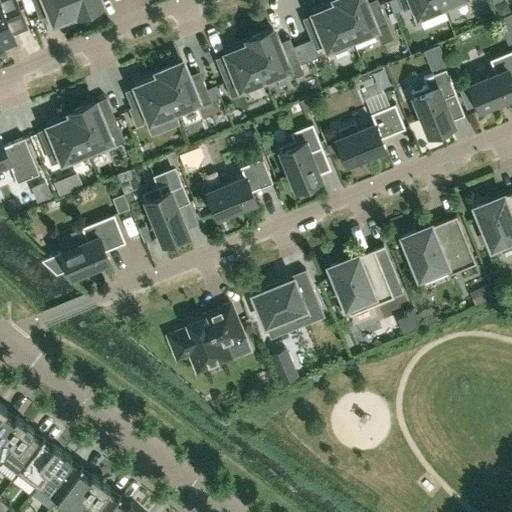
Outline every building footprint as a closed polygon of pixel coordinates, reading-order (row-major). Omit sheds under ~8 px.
[(0,0),(0,45),(2,45),(1,43),(15,37),(7,19),(22,13),(16,0),(0,0)] [(60,20),(78,13),(73,0),(32,0),(38,16),(50,11),(53,20),(59,17),(60,20)] [(73,0),(78,13),(102,3),(101,0),(73,0)] [(329,0),(311,7),(313,12),(302,17),(315,48),(326,43),(329,52),(353,42),(336,0),(329,0)] [(368,7),(365,1),(364,0),(336,0),(353,42),(376,32),(380,42),(393,37),(379,2),(368,7)] [(442,3),(440,0),(398,0),(402,9),(414,4),(417,13),(442,3)] [(272,28),(248,37),(266,81),(289,72),(291,76),(304,71),(292,42),(280,47),(272,28)] [(224,47),(225,49),(226,52),(215,57),(231,96),(243,91),(241,85),(263,76),(265,82),(266,81),(248,37),(224,47)] [(511,48),(489,58),(495,72),(470,83),(471,85),(460,90),(467,107),(478,102),(480,107),(511,93),(511,48)] [(182,60),(158,70),(176,114),(211,100),(201,75),(190,80),(182,60)] [(455,92),(445,67),(423,76),(426,84),(411,90),(428,132),(453,122),(442,97),(455,92)] [(175,114),(176,114),(158,70),(134,80),(136,85),(124,89),(134,114),(146,109),(149,118),(173,109),(175,114)] [(95,100),(70,110),(88,154),(124,139),(114,115),(103,120),(95,100)] [(395,102),(389,104),(370,112),(374,122),(357,129),(354,121),(338,128),(341,135),(337,137),(347,161),(384,146),(380,137),(405,127),(395,102)] [(88,154),(70,110),(46,120),(48,125),(37,129),(47,154),(58,149),(62,158),(85,149),(88,154)] [(320,177),(318,173),(309,151),(322,146),(312,122),(290,131),(293,139),(278,145),(295,187),(320,177)] [(0,163),(8,160),(17,181),(39,172),(24,136),(3,144),(0,136),(0,163)] [(251,189),(272,181),(262,156),(240,165),(244,175),(208,190),(218,214),(255,199),(251,189)] [(162,241),(187,231),(176,205),(189,200),(175,165),(153,174),(157,186),(142,192),(162,241)] [(122,191),(111,196),(117,211),(128,207),(122,191)] [(502,194),(488,200),(475,205),(493,250),(511,241),(511,193),(504,197),(502,194)] [(86,239),(41,258),(56,272),(68,267),(71,274),(108,259),(105,249),(125,241),(114,212),(81,225),(86,239)] [(430,224),(429,224),(403,235),(419,275),(444,264),(448,273),(475,261),(457,216),(431,227),(430,224)] [(357,254),(343,259),(330,265),(349,313),(393,295),(375,250),(358,257),(357,254)] [(293,276),(268,286),(252,292),(265,323),(291,312),(295,322),(322,310),(307,272),(294,277),(293,276)] [(95,294),(53,320),(57,328),(61,335),(104,308),(100,301),(95,294)] [(242,336),(243,335),(230,302),(202,313),(203,315),(187,321),(188,325),(168,333),(177,356),(185,353),(190,351),(197,370),(230,356),(224,341),(242,334),(242,336)] [(6,408),(6,407),(0,414),(0,454),(25,422),(16,415),(13,418),(4,411),(6,408)] [(25,422),(0,454),(0,455),(18,469),(44,436),(43,435),(41,438),(31,431),(34,428),(25,422)] [(44,436),(18,469),(37,484),(63,450),(54,444),(51,447),(42,439),(44,436)] [(63,450),(37,484),(56,498),(82,465),(81,464),(79,467),(69,460),(72,457),(63,450)] [(82,465),(56,498),(74,511),(75,511),(101,479),(92,472),(89,475),(80,468),(82,465)] [(75,511),(105,511),(120,494),(119,493),(117,496),(107,489),(110,486),(101,479),(75,511)] [(135,511),(139,508),(130,501),(127,504),(118,497),(121,494),(120,494),(105,511),(135,511)]
